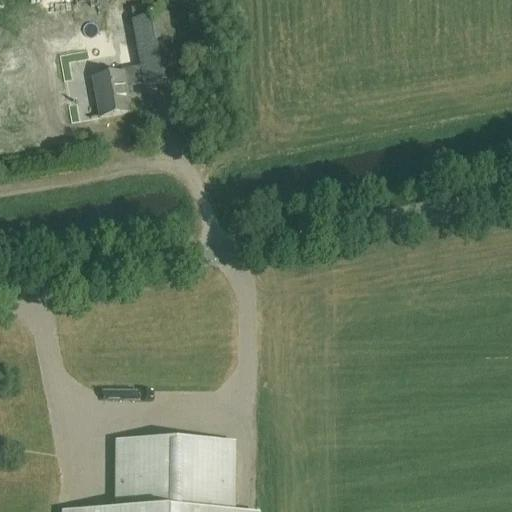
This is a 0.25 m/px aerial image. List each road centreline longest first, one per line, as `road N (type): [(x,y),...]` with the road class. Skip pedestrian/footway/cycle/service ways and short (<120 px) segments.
road 1 (tertiary): [(0,292),(511,197)]
road 2 (track): [(0,199),(190,168)]
